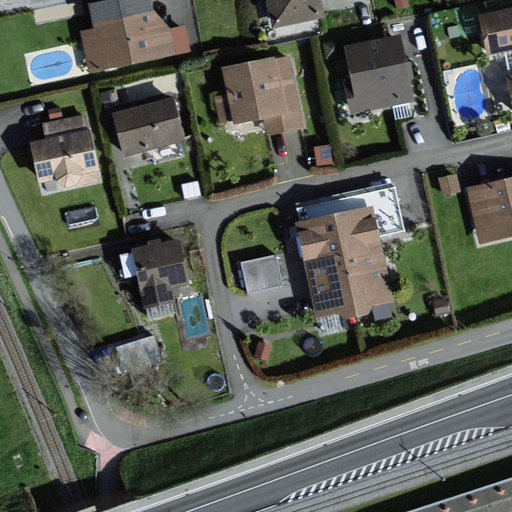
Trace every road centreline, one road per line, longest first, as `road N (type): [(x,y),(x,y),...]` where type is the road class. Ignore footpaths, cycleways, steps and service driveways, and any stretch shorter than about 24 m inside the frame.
road 1 (residential): [(511,335),(120,436),(94,403),(0,199)]
road 2 (secondary): [(190,511),(511,400)]
